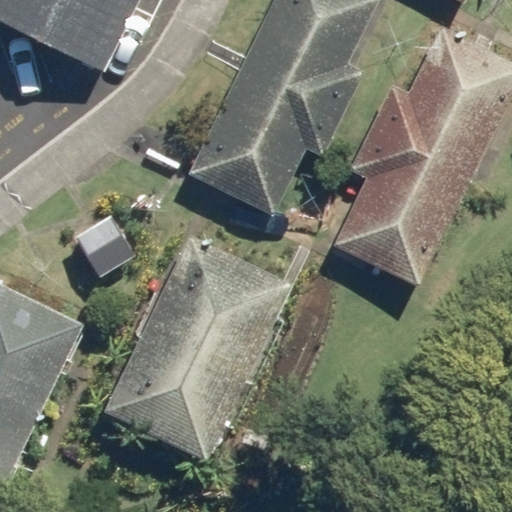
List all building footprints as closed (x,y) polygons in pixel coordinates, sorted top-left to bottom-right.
[(0,0),(0,26),(86,67),(117,0),(0,0)] [(379,0),(272,0),(194,165),(281,207),(316,134),(328,140),(366,59),(354,54),(379,0)] [(511,94),(511,61),(445,27),(344,226),(424,267),(511,94)] [(115,205),(77,227),(105,276),(144,253),(115,205)] [(196,227),(113,402),(216,451),(299,276),(196,227)] [(96,320),(0,274),(0,484),(14,491),(96,320)]
